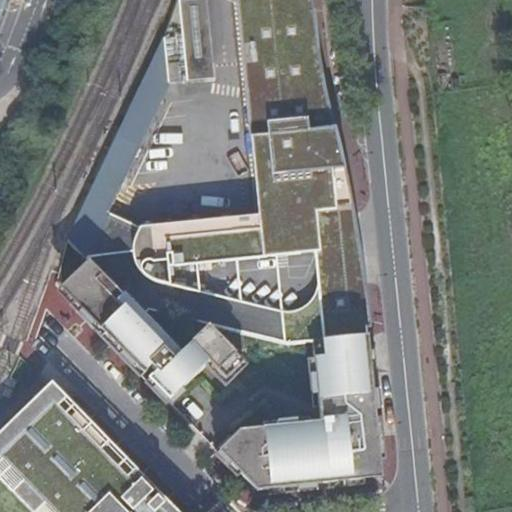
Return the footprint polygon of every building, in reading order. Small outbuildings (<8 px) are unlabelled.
[(188,0),(178,1),(187,82),(214,79),(206,0),(188,0)] [(326,130),(318,54),(313,0),(236,0),(245,81),(250,136),(252,155),(290,151),(293,186),(293,188),(314,196),(314,193),(321,193),(322,199),(344,197),(342,182),(340,162),(337,163),(328,163),(327,148),(335,147),(334,129),(326,130)] [(165,38),(117,136),(140,147),(169,85),(165,38)] [(367,286),(366,275),(365,265),(363,255),(362,245),(359,235),(358,225),(355,211),(348,182),(336,129),(328,99),(326,95),(325,89),(324,84),(322,79),(321,73),(320,67),(320,62),(319,54),(318,54),(326,130),(334,129),(335,147),(327,148),(328,163),(337,163),(340,162),(342,182),(344,197),(322,199),(321,193),(314,193),(314,196),(293,188),(293,186),(290,151),(252,155),(256,190),(258,216),(273,215),(274,224),(283,223),(286,224),(293,227),(295,229),(301,233),(304,236),(308,239),(312,245),(318,253),(321,259),(321,261),(323,267),(324,272),(324,280),(323,287),(322,290),(319,295),(317,298),(315,301),(312,303),(334,328),(335,328),(337,326),(341,321),(344,317),(347,313),(349,310),(359,309),(357,287),(359,286),(367,286)] [(312,343),(367,338),(366,328),(371,328),(367,286),(359,286),(357,287),(359,309),(349,310),(347,313),(344,317),(341,321),(337,326),(335,328),(334,328),(312,303),(315,301),(317,298),(319,295),(322,290),(323,287),(324,280),(324,272),(323,267),(321,261),(321,259),(318,253),(312,245),(308,239),(304,236),(301,233),(295,229),(293,227),(286,224),(283,223),(274,224),(273,215),(258,216),(187,223),(172,224),(163,226),(164,233),(155,234),(155,227),(140,228),(109,213),(140,147),(117,136),(68,241),(88,262),(142,318),(148,311),(287,346),(312,343)] [(171,217),(172,224),(187,223),(186,216),(171,217)] [(163,226),(155,227),(155,234),(164,233),(163,226)] [(77,280),(68,288),(115,318),(120,313),(122,316),(126,325),(199,372),(206,366),(208,363),(221,376),(226,381),(243,364),(232,351),(208,328),(179,356),(142,318),(88,262),(74,276),(77,280)] [(68,288),(63,293),(101,332),(115,318),(68,288)] [(120,313),(115,318),(126,325),(122,316),(120,313)] [(126,325),(115,318),(101,332),(143,375),(126,325)] [(126,325),(143,375),(169,402),(183,389),(199,372),(126,325)] [(257,492),(357,482),(354,455),(361,450),(362,451),(363,453),(364,455),(366,456),(367,457),(379,455),(377,439),(374,439),(369,383),(372,382),(367,338),(312,343),(315,375),(310,376),(311,395),(317,395),(318,405),(337,403),(337,401),(343,401),(345,420),(320,422),(320,424),(297,426),(296,421),(276,423),(277,428),(239,432),(232,439),(218,452),(257,492)] [(208,363),(206,366),(218,378),(221,376),(208,363)] [(377,439),(372,382),(369,383),(374,439),(377,439)] [(0,433),(0,457),(61,399),(164,505),(158,511),(177,511),(52,383),(0,433)] [(183,389),(169,402),(172,405),(185,391),(183,389)] [(0,503),(8,511),(158,511),(164,505),(61,399),(0,457),(0,503)] [(318,405),(320,422),(345,420),(343,401),(337,401),(337,403),(318,405)] [(215,449),(218,452),(232,439),(228,435),(215,449)] [(357,482),(381,479),(379,455),(367,457),(366,456),(364,455),(363,453),(362,451),(361,450),(354,455),(357,482)] [(0,511),(8,511),(0,503),(0,511)]
